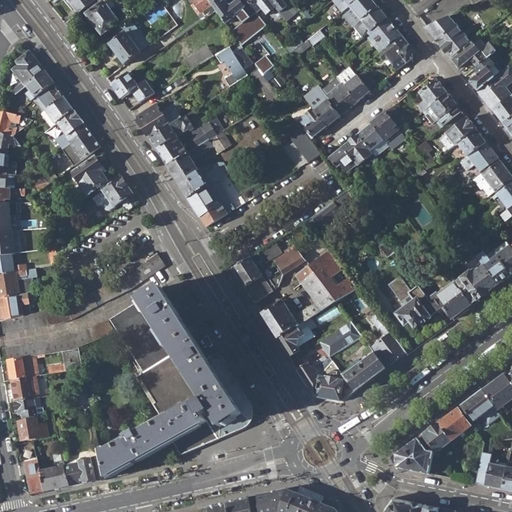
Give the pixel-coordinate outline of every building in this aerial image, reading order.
[(82,9),(93,0),(68,0),(78,12),(82,9)] [(93,0),(82,9),(102,35),(120,21),(111,9),(118,3),(116,0),(93,0)] [(204,7),(211,2),(209,0),(194,0),(202,9),(204,7)] [(244,9),(246,7),(240,0),(237,0),(231,5),(228,5),(225,0),(218,0),(213,4),(215,7),(227,24),(237,16),(236,15),(237,14),(243,22),(232,31),(242,44),(261,28),(252,16),(250,17),(250,15),(251,15),(248,11),(247,12),(244,9)] [(247,0),(257,11),(257,12),(271,0),(270,0),(247,0)] [(275,6),(271,0),(257,12),(261,17),(275,6)] [(286,5),(282,0),(270,0),(271,0),(275,6),(279,11),(286,5)] [(333,0),(343,11),(350,5),(356,0),(333,0)] [(372,0),(356,0),(350,5),(353,8),(344,15),(354,27),(355,26),(363,20),(379,7),(372,0)] [(211,2),(204,7),(206,10),(210,7),(212,9),(215,7),(213,4),(211,2)] [(379,7),(363,20),(355,26),(363,37),(370,32),(371,31),(387,17),(379,7)] [(257,11),(252,16),(261,28),(267,24),(261,17),(257,12),(257,11)] [(64,22),(71,31),(82,21),(76,13),(64,22)] [(453,59),(473,43),(451,15),(426,26),(453,59)] [(370,32),(384,49),(401,35),(387,17),(371,31),(370,32)] [(109,43),(124,64),(141,51),(140,50),(149,44),(131,20),(122,27),(125,31),(109,43)] [(388,57),(399,70),(413,58),(413,50),(401,35),(384,49),(379,53),(384,60),(388,57)] [(453,59),(459,67),(470,59),(476,66),(496,50),(490,43),(487,44),(480,37),(473,43),(453,59)] [(191,70),(214,55),(207,44),(184,59),(191,70)] [(225,77),(231,86),(249,75),(245,68),(255,62),(244,47),(235,52),(230,45),(216,53),(221,62),(225,59),(228,64),(227,64),(233,72),(225,77)] [(471,81),(478,90),(496,76),(502,71),(495,61),(501,56),(496,50),(476,66),(481,72),(471,81)] [(10,91),(17,94),(28,86),(46,71),(29,51),(17,61),(19,64),(13,69),(22,81),(10,91)] [(256,64),(264,74),(275,66),(266,55),(256,64)] [(46,71),(28,86),(31,90),(27,92),(34,100),(36,99),(55,84),(46,71)] [(139,103),(155,93),(146,80),(139,85),(129,71),(111,85),(122,99),(132,91),(139,103)] [(360,78),(372,92),(377,87),(366,73),(360,78)] [(344,85),(359,102),(372,92),(360,78),(357,74),(344,85)] [(505,87),(496,76),(478,90),(487,101),(505,87)] [(418,106),(424,113),(424,112),(448,93),(437,80),(420,94),(426,100),(418,106)] [(261,87),(272,101),(280,96),(269,82),(261,87)] [(43,100),(50,109),(65,97),(55,84),(36,99),(39,103),(43,100)] [(329,97),(344,114),(359,102),(344,85),(329,97)] [(494,111),(511,97),(511,95),(505,87),(487,101),(494,111)] [(448,93),(424,112),(426,115),(433,124),(438,119),(444,126),(463,111),(448,93)] [(47,111),(56,124),(58,122),(74,110),(65,97),(50,109),(47,111)] [(511,97),(494,111),(505,125),(511,119),(511,97)] [(328,100),(315,111),(328,127),(341,117),(328,100)] [(149,138),(170,125),(167,119),(170,116),(164,107),(160,109),(156,104),(135,117),(149,138)] [(399,130),(401,131),(409,125),(393,106),(385,113),(399,130)] [(311,139),(312,140),(328,127),(315,111),(314,109),(298,122),(311,139)] [(0,131),(11,132),(23,126),(10,126),(10,124),(14,124),(15,122),(19,123),(20,116),(0,110),(0,131)] [(58,122),(72,142),(88,130),(74,110),(58,122)] [(399,130),(385,113),(372,123),(385,139),(386,141),(392,149),(406,138),(401,131),(399,130)] [(149,138),(157,149),(178,136),(190,129),(191,131),(196,128),(188,114),(170,125),(149,138)] [(447,133),(448,135),(456,145),(459,142),(477,129),(467,117),(447,133)] [(212,118),(207,121),(217,135),(222,132),(212,118)] [(198,147),(217,135),(207,121),(196,128),(191,131),(194,139),(193,140),(198,147)] [(358,134),(371,150),(385,139),(372,123),(358,134)] [(237,139),(230,127),(222,132),(217,135),(220,141),(224,148),(237,139)] [(459,142),(469,156),(487,143),(477,129),(459,142)] [(72,142),(62,149),(75,166),(101,147),(88,130),(72,142)] [(11,132),(0,131),(0,155),(8,156),(10,144),(20,145),(11,132)] [(371,150),(358,134),(343,147),(351,157),(356,164),(357,166),(373,153),(371,150)] [(192,159),(195,157),(198,158),(215,146),(214,145),(220,141),(217,135),(198,147),(188,153),(192,159)] [(449,150),(456,145),(448,135),(441,140),(449,150)] [(188,153),(178,136),(157,149),(167,166),(188,153)] [(306,155),(310,161),(322,153),(312,140),(311,139),(305,143),(311,150),(306,155)] [(415,149),(428,166),(435,160),(429,152),(433,149),(426,141),(415,149)] [(476,165),(482,174),(500,160),(487,143),(469,156),(461,162),(467,172),(476,165)] [(340,164),(347,172),(356,164),(351,157),(343,147),(329,158),(337,167),(340,164)] [(188,153),(167,166),(188,199),(209,186),(213,183),(217,180),(234,170),(232,167),(231,165),(212,177),(210,175),(205,166),(199,170),(192,159),(188,153)] [(0,173),(8,175),(10,156),(8,156),(0,155),(0,173)] [(73,173),(89,196),(108,182),(100,170),(103,168),(95,157),(73,173)] [(484,185),(491,195),(511,179),(511,175),(500,160),(482,174),(488,182),(484,185)] [(122,178),(92,199),(97,206),(103,205),(107,210),(110,211),(122,202),(126,209),(131,206),(138,200),(122,178)] [(222,189),(217,180),(213,183),(209,186),(188,199),(207,227),(232,211),(224,199),(226,197),(223,192),(218,191),(222,189)] [(501,214),(507,221),(511,218),(511,216),(511,181),(492,196),(504,212),(501,214)] [(0,202),(6,203),(6,198),(11,199),(11,194),(24,195),(24,190),(6,189),(0,188),(0,202)] [(349,190),(313,217),(318,224),(322,221),(323,224),(356,200),(349,190)] [(0,232),(10,232),(9,210),(17,209),(17,203),(6,203),(0,202),(0,232)] [(0,232),(0,255),(11,254),(14,254),(21,253),(17,231),(10,232),(0,232)] [(274,259),(278,266),(301,252),(295,243),(285,250),(286,252),(274,259)] [(250,257),(255,263),(262,258),(265,263),(276,255),(270,245),(250,257)] [(497,255),(511,274),(511,248),(510,247),(510,246),(497,255)] [(314,272),(336,301),(358,287),(331,251),(309,264),(314,272)] [(484,266),(498,285),(511,274),(497,255),(490,260),(484,251),(477,256),(484,266)] [(278,266),(281,270),(283,274),(305,259),(301,252),(278,266)] [(13,268),(11,254),(0,255),(0,275),(27,271),(26,266),(13,268)] [(98,290),(104,302),(130,288),(165,266),(158,254),(123,276),(98,290)] [(233,268),(245,287),(263,276),(258,267),(255,263),(250,257),(233,268)] [(295,273),(300,280),(314,272),(309,264),(295,273)] [(455,283),(471,305),(498,285),(484,266),(473,274),(470,270),(455,283)] [(0,275),(0,298),(27,294),(24,277),(34,275),(33,270),(27,271),(0,275)] [(284,275),(283,274),(281,270),(268,277),(275,288),(279,286),(284,275)] [(259,309),(278,338),(306,320),(336,301),(314,272),(300,280),(316,301),(293,316),(283,300),(282,301),(281,299),(277,298),(259,309)] [(245,287),(255,302),(272,291),(263,276),(245,287)] [(436,292),(428,298),(438,311),(439,313),(444,308),(452,319),(471,305),(455,283),(454,281),(437,294),(436,292)] [(430,317),(438,311),(428,298),(418,285),(408,292),(414,300),(396,313),(404,324),(409,321),(414,327),(420,323),(421,325),(431,318),(430,317)] [(160,287),(140,301),(173,355),(200,399),(162,419),(136,433),(135,431),(125,437),(126,438),(100,453),(102,459),(106,478),(174,442),(181,455),(239,432),(240,431),(245,429),(249,425),(253,407),(217,352),(207,359),(160,287)] [(2,321),(4,334),(63,323),(97,306),(91,293),(68,306),(64,308),(24,317),(2,321)] [(0,312),(2,321),(24,317),(22,306),(30,304),(29,294),(27,294),(0,298),(0,312)] [(141,375),(173,355),(140,301),(110,320),(142,370),(139,372),(141,375)] [(61,352),(77,350),(115,333),(108,320),(70,337),(6,347),(8,360),(21,358),(37,356),(61,352)] [(316,336),(306,320),(278,338),(289,356),(299,349),(296,345),(299,338),(304,335),(309,341),(316,336)] [(314,363),(325,370),(332,361),(329,357),(362,336),(351,322),(320,342),(325,351),(314,363)] [(373,347),(388,367),(407,353),(385,324),(380,328),(387,337),(373,347)] [(243,325),(238,328),(252,350),(257,347),(243,325)] [(446,335),(438,340),(441,344),(449,338),(446,335)] [(61,352),(65,372),(72,371),(81,369),(77,350),(61,352)] [(361,362),(343,375),(355,392),(386,369),(374,352),(360,360),(361,362)] [(200,399),(173,355),(141,375),(137,378),(162,419),(200,399)] [(21,358),(8,360),(12,381),(25,379),(31,378),(36,377),(41,376),(37,356),(21,358)] [(317,397),(342,402),(355,392),(343,375),(332,361),(325,370),(321,374),(317,397)] [(315,396),(317,397),(321,374),(325,370),(314,363),(309,364),(308,362),(298,369),(315,396)] [(74,382),(80,381),(84,380),(81,369),(72,371),(74,382)] [(495,407),(497,409),(511,397),(511,382),(505,373),(483,390),(495,407)] [(40,398),(36,377),(31,378),(25,379),(12,381),(15,402),(34,399),(35,399),(40,398)] [(481,416),(495,407),(483,390),(462,405),(474,422),(477,420),(479,422),(483,419),(481,416)] [(37,416),(34,399),(15,402),(16,411),(21,410),(22,418),(37,416)] [(452,441),(461,434),(472,427),(458,408),(438,423),(452,441)] [(410,415),(403,421),(405,424),(413,419),(410,415)] [(37,440),(41,439),(38,425),(37,417),(19,421),(22,439),(33,437),(37,440)] [(431,445),(436,452),(438,452),(452,441),(438,423),(423,434),(431,445)] [(46,424),(38,425),(41,439),(47,438),(48,438),(46,424)] [(475,431),(472,427),(461,434),(464,439),(475,431)] [(418,438),(424,446),(427,445),(429,447),(431,445),(423,434),(418,438)] [(424,446),(418,438),(395,455),(397,468),(430,474),(434,452),(428,451),(424,446)] [(486,485),(490,465),(491,460),(491,455),(482,453),(479,469),(476,484),(486,485)] [(80,464),(65,467),(69,487),(106,478),(102,459),(80,463),(80,464)] [(26,463),(32,495),(45,492),(40,471),(38,461),(26,463)] [(503,489),(511,490),(511,468),(511,465),(508,464),(507,468),(503,489)] [(503,489),(507,468),(490,465),(486,485),(503,489)] [(65,466),(40,471),(45,492),(69,487),(65,467),(65,466)] [(476,484),(479,469),(471,467),(468,482),(476,484)] [(301,486),(298,493),(321,503),(324,496),(301,486)] [(338,511),(337,509),(321,503),(298,493),(288,489),(257,496),(260,511),(338,511)] [(260,511),(257,496),(226,503),(228,511),(260,511)] [(424,511),(428,504),(393,497),(385,507),(388,511),(424,511)] [(228,511),(226,503),(208,507),(209,511),(228,511)]
